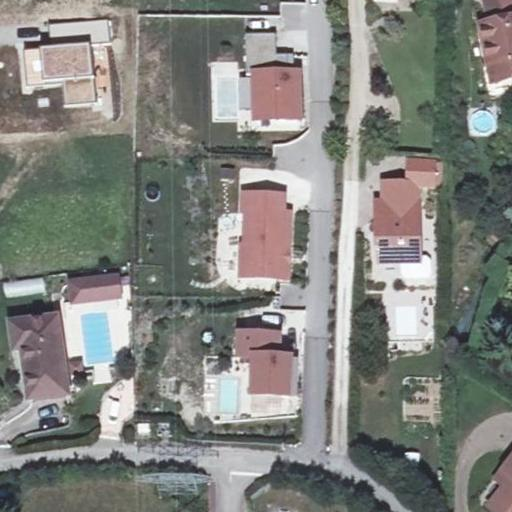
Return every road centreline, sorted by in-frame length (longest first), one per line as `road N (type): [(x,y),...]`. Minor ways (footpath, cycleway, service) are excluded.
road 1 (unclassified): [(0,468),(122,454),(227,460)]
road 2 (unclassified): [(227,460),(318,465),(370,489),(395,511)]
